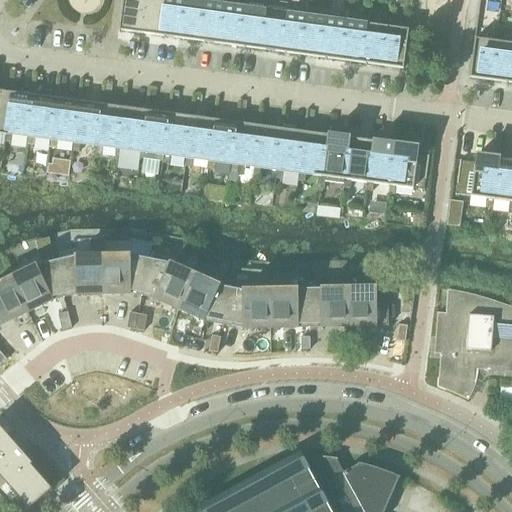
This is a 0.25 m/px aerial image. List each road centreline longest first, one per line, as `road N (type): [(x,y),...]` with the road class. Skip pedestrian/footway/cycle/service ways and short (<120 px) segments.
road 1 (residential): [(511,126),(12,59),(0,50)]
road 2 (residential): [(107,511),(188,450),(283,425),(332,425),(444,461),(506,511)]
road 3 (residential): [(511,491),(441,438),(345,407),(289,405),(180,432)]
road 4 (residential): [(0,385),(58,349),(112,343),(160,356),(180,432)]
road 5 (residential): [(180,432),(71,511)]
